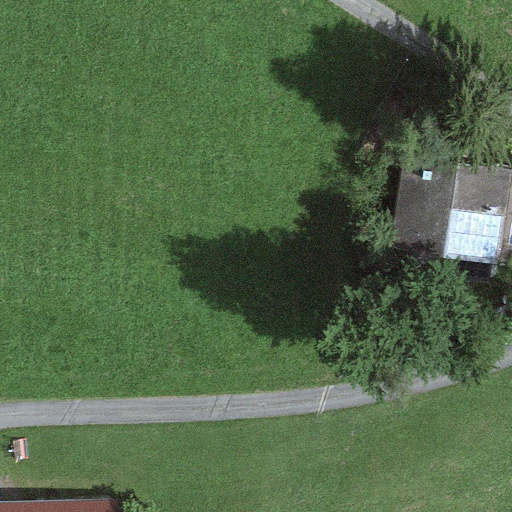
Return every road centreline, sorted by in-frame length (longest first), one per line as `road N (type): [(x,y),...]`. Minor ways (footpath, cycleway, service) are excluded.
road 1 (track): [(511,351),(382,389),(299,402),(0,415)]
road 2 (track): [(345,0),(461,70),(511,113)]
